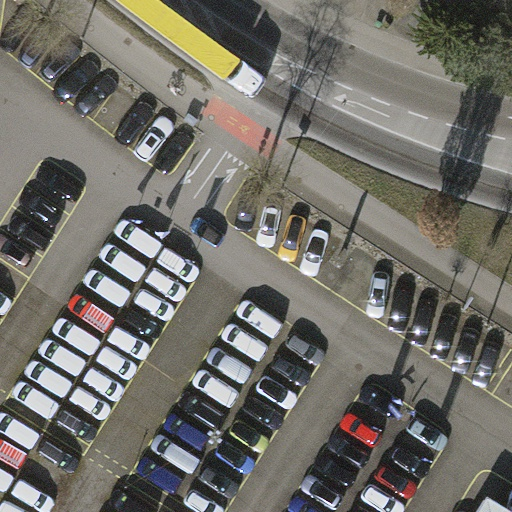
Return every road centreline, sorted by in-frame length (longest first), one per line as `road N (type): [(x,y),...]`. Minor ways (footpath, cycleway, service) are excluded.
road 1 (primary): [(146,0),(272,97),(398,157),(511,195)]
road 2 (primary): [(511,123),(434,106),(323,57),(230,0)]
